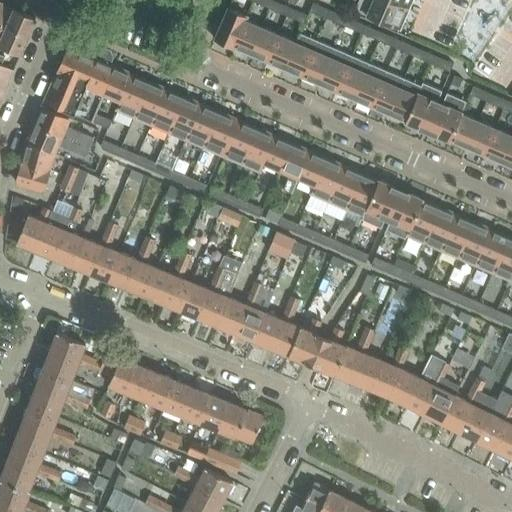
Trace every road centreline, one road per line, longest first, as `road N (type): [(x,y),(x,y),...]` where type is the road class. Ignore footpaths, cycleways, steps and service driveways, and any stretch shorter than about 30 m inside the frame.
road 1 (residential): [(511,203),(203,69),(195,36)]
road 2 (residential): [(310,406),(285,388),(120,320),(41,296)]
road 3 (residential): [(511,506),(310,406)]
road 4 (residential): [(0,160),(60,8)]
